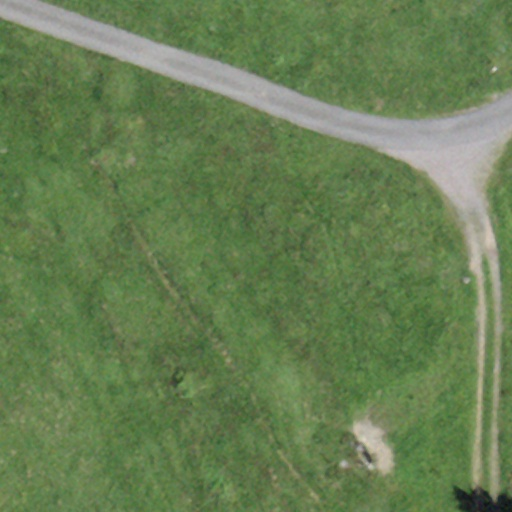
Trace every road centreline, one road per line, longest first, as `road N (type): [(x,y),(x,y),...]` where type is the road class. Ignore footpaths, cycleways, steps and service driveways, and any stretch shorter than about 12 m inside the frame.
road 1 (unclassified): [(511,109),(438,132),(395,134),(317,118),(3,0)]
road 2 (track): [(438,132),(477,225),(492,302),(492,511)]
